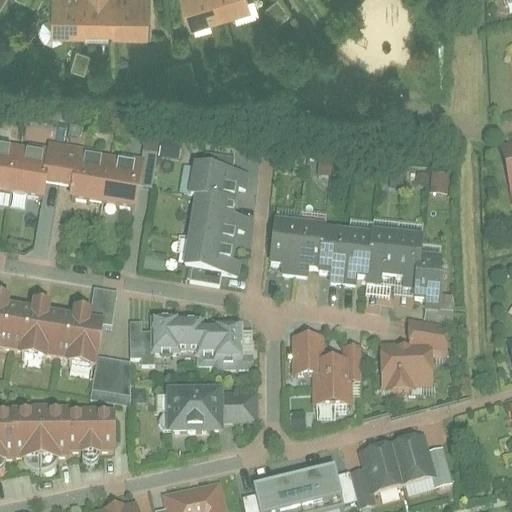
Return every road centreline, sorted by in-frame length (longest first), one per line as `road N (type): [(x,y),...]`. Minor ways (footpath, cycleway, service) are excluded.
road 1 (residential): [(265,307),(271,449),(0,511)]
road 2 (residential): [(0,260),(265,307)]
